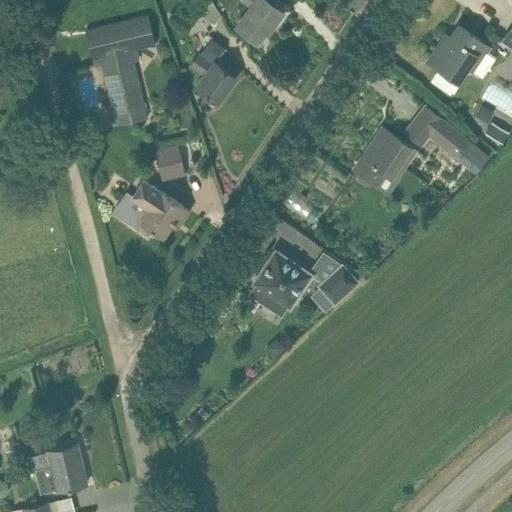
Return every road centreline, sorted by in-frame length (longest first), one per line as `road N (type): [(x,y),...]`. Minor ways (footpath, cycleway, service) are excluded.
road 1 (unclassified): [(160,511),(130,375),(382,0)]
road 2 (track): [(39,33),(130,375)]
